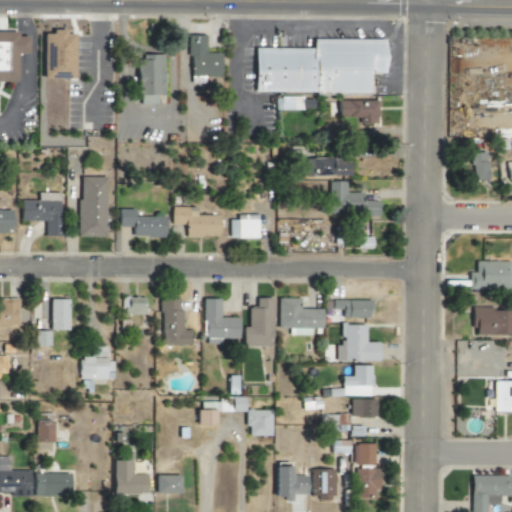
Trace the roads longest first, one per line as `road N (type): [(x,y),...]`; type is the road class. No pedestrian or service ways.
road 1 (residential): [(426,511),(431,0)]
road 2 (primary): [(511,5),(0,1)]
road 3 (residential): [(426,266),(0,266)]
